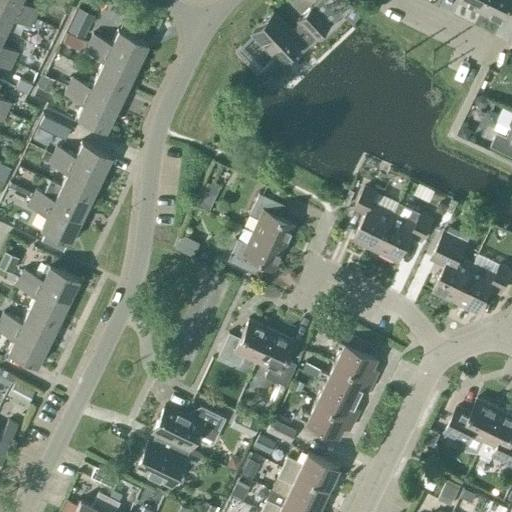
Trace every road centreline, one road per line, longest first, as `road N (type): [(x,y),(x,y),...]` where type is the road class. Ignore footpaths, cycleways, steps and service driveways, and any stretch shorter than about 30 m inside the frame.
road 1 (residential): [(23,511),(138,257),(154,133),(200,27)]
road 2 (residential): [(359,511),(439,357)]
road 3 (residential): [(439,357),(398,307),(301,271)]
